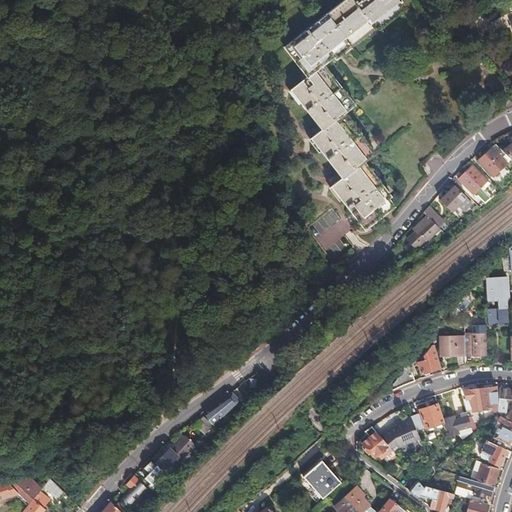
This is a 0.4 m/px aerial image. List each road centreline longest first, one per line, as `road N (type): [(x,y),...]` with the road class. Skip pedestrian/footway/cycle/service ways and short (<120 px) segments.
road 1 (track): [(0,236),(179,231),(172,405),(192,411)]
road 2 (residential): [(511,116),(442,173),(344,284),(261,353)]
road 3 (residential): [(261,353),(86,511)]
road 4 (unclassified): [(511,377),(458,375),(419,384),(336,435)]
road 5 (residential): [(336,435),(431,511)]
